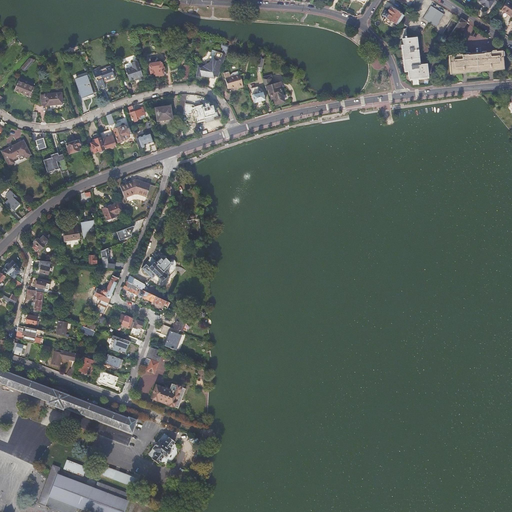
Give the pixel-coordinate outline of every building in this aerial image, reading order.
[(412,0),(412,2),(408,7),(416,12),(423,0),(412,0)] [(478,0),(478,1),(481,3),(486,6),(489,8),(490,7),(493,9),(497,2),(494,0),(478,0)] [(511,3),(506,0),(500,10),(508,14),(509,13),(511,15),(511,3)] [(444,15),(430,6),(422,18),(436,27),(444,15)] [(396,22),(398,24),(399,21),(403,15),(391,7),(387,13),(384,11),(382,15),(395,24),(396,22)] [(403,15),(399,21),(407,26),(413,17),(405,12),(403,15)] [(458,35),(466,22),(461,18),(457,23),(451,34),(452,35),(454,32),(458,35)] [(448,38),(451,34),(457,23),(451,19),(442,33),(448,38)] [(427,63),(420,64),(417,36),(407,37),(406,28),(397,29),(398,38),(402,38),(405,70),(408,70),(409,79),(428,77),(427,63)] [(225,54),(212,50),(210,57),(213,58),(225,54)] [(502,67),(501,50),(450,55),(452,71),(460,71),(460,72),(468,72),(468,70),(487,68),(487,70),(494,69),(494,68),(502,67)] [(225,54),(213,58),(212,61),(202,66),(197,65),(195,78),(200,79),(200,77),(214,79),(215,77),(218,78),(225,54)] [(28,64),(21,71),(24,73),(35,61),(31,61),(28,64)] [(160,64),(159,62),(147,64),(148,75),(154,74),(154,77),(158,77),(159,77),(163,76),(164,75),(162,65),(160,64)] [(141,77),(138,67),(136,63),(130,65),(131,68),(125,70),(129,81),(134,80),(138,78),(138,81),(139,81),(140,81),(143,80),(143,78),(142,77),(141,77)] [(103,82),(111,79),(110,77),(114,76),(113,71),(114,71),(113,69),(112,69),(111,66),(100,70),(99,68),(93,70),(95,77),(96,77),(97,81),(96,81),(99,90),(105,87),(103,82)] [(237,86),(238,88),(244,87),(241,74),(238,75),(237,71),(232,72),(231,75),(230,72),(224,73),(228,88),(233,87),(237,86)] [(90,75),(77,80),(83,98),(93,94),(93,93),(96,92),(93,82),(90,75)] [(263,78),(266,90),(268,89),(271,98),(273,98),(275,103),(284,101),(279,87),(281,86),(280,82),(273,83),(271,75),(263,78)] [(33,98),(36,89),(19,83),(16,93),(31,98),(32,97),(33,98)] [(252,95),(254,104),(265,101),(263,92),(259,93),(257,87),(251,89),(253,95),(252,95)] [(44,94),(42,94),(43,105),(63,104),(63,93),(44,94)] [(180,95),(177,114),(183,115),(186,94),(184,94),(180,95)] [(203,118),(214,115),(211,106),(205,108),(204,105),(201,106),(201,105),(192,107),(194,112),(190,116),(195,118),(196,122),(197,122),(203,120),(203,118)] [(132,106),(128,107),(130,113),(132,119),(133,118),(135,122),(137,120),(137,119),(139,119),(139,116),(144,114),(145,114),(142,107),(134,111),(132,106)] [(155,108),(157,121),(172,119),(170,106),(155,108)] [(111,114),(106,116),(109,125),(115,123),(111,114)] [(114,129),(117,142),(124,139),(125,139),(127,138),(128,137),(129,136),(129,135),(128,134),(130,133),(128,129),(127,129),(125,125),(114,129)] [(108,131),(100,133),(103,144),(105,148),(111,147),(111,148),(116,146),(115,142),(113,135),(110,136),(108,131)] [(151,133),(136,138),(140,148),(146,147),(145,145),(149,143),(150,146),(155,145),(154,142),(151,133)] [(99,152),(103,151),(103,149),(104,149),(102,143),(101,143),(98,134),(93,135),(94,139),(93,139),(93,140),(92,141),(93,142),(90,143),(94,152),(98,151),(99,152)] [(42,138),(33,141),(36,150),(45,147),(42,138)] [(66,144),(69,154),(79,150),(78,148),(80,148),(78,140),(72,142),(71,141),(69,142),(69,143),(66,144)] [(9,165),(30,155),(23,141),(2,152),(9,165)] [(51,157),(42,159),(46,173),(58,169),(60,174),(68,171),(63,153),(58,155),(57,152),(50,154),(51,157)] [(135,180),(119,186),(123,196),(124,199),(134,195),(138,195),(146,198),(150,185),(149,184),(145,183),(135,180)] [(6,206),(12,211),(19,204),(16,201),(18,199),(9,192),(5,197),(8,200),(5,204),(6,206)] [(113,206),(102,210),(106,220),(116,216),(115,214),(121,211),(118,202),(112,204),(113,206)] [(83,239),(88,238),(87,233),(94,223),(94,220),(80,223),(83,239)] [(199,235),(197,220),(187,221),(189,236),(199,235)] [(79,241),(77,226),(71,227),(71,229),(62,230),(64,243),(79,241)] [(134,226),(116,232),(119,243),(138,237),(134,226)] [(111,232),(98,237),(98,241),(103,240),(104,241),(107,239),(112,237),(111,232)] [(44,238),(44,241),(43,246),(46,243),(51,238),(48,235),(45,238),(44,238)] [(44,241),(44,238),(42,236),(38,239),(33,242),(34,243),(31,246),(36,251),(39,248),(40,249),(43,246),(44,241)] [(101,257),(103,268),(113,269),(114,264),(107,264),(107,257),(101,257)] [(150,260),(142,269),(151,279),(155,276),(161,282),(167,276),(163,273),(168,268),(170,265),(171,265),(171,264),(171,263),(170,263),(165,258),(161,262),(159,260),(156,263),(157,264),(156,265),(153,263),(150,260)] [(42,261),(40,260),(38,272),(41,272),(42,274),(48,275),(48,271),(51,272),(52,269),(49,268),(49,263),(42,262),(42,261)] [(12,262),(2,271),(11,276),(13,275),(14,275),(20,271),(17,266),(16,267),(15,266),(12,262)] [(163,273),(167,276),(171,272),(168,268),(163,273)] [(96,289),(93,296),(108,303),(118,279),(112,276),(105,290),(104,290),(103,290),(102,291),(96,289)] [(129,276),(126,282),(140,288),(141,289),(142,289),(143,288),(140,286),(142,282),(129,276)] [(20,288),(21,283),(14,278),(13,278),(10,282),(20,288)] [(44,292),(43,280),(36,278),(35,282),(37,282),(36,284),(35,290),(37,291),(44,292)] [(126,282),(123,288),(131,292),(131,291),(138,294),(140,288),(126,282)] [(148,283),(144,290),(154,295),(156,296),(159,289),(148,283)] [(35,290),(28,289),(26,294),(36,296),(33,315),(40,317),(43,293),(36,291),(37,291),(35,290)] [(141,289),(139,294),(139,295),(151,301),(154,295),(144,290),(142,289),(141,289)] [(12,299),(16,302),(18,297),(12,293),(9,298),(12,299)] [(8,301),(10,302),(12,299),(9,298),(3,294),(1,298),(7,301),(8,301)] [(154,295),(151,301),(166,308),(169,302),(156,296),(154,295)] [(99,304),(95,314),(101,316),(106,307),(99,304)] [(176,312),(166,308),(162,314),(168,317),(169,313),(175,316),(176,312)] [(132,319),(121,314),(117,324),(128,328),(132,319)] [(38,326),(40,318),(27,315),(25,323),(38,326)] [(177,315),(172,328),(179,331),(181,332),(186,319),(177,315)] [(135,320),(130,333),(138,335),(142,323),(135,320)] [(59,321),(56,335),(64,337),(66,331),(66,328),(70,329),(71,324),(59,321)] [(163,325),(160,333),(168,337),(164,346),(171,349),(175,350),(181,336),(177,334),(179,331),(172,328),(163,325)] [(35,335),(37,329),(29,327),(27,326),(25,331),(24,331),(24,328),(18,327),(17,331),(32,334),(35,335)] [(34,342),(35,335),(32,334),(17,331),(16,335),(22,337),(23,334),(25,335),(23,339),(25,340),(29,341),(34,342)] [(110,343),(109,346),(110,348),(109,349),(118,352),(122,353),(123,352),(125,353),(129,342),(126,341),(113,336),(112,339),(110,340),(110,341),(110,343)] [(141,341),(128,337),(126,341),(129,342),(129,341),(140,345),(141,341)] [(23,355),(26,345),(17,342),(14,352),(23,355)] [(79,356),(57,350),(56,353),(54,361),(59,363),(61,357),(62,357),(62,358),(77,362),(79,356)] [(148,352),(143,365),(148,367),(146,371),(154,374),(158,363),(156,362),(158,356),(152,354),(148,352)] [(121,360),(107,354),(103,364),(114,368),(115,368),(116,368),(117,368),(118,367),(119,366),(120,363),(121,360)] [(83,358),(79,371),(91,376),(96,363),(83,358)] [(135,420),(125,417),(125,418),(66,395),(52,389),(35,382),(16,375),(0,368),(0,385),(28,395),(45,402),(44,404),(59,410),(60,407),(130,435),(135,420)] [(100,371),(96,382),(105,386),(106,384),(111,385),(115,377),(100,371)] [(115,377),(111,385),(106,384),(105,386),(113,389),(117,378),(115,377)] [(174,407),(181,388),(180,387),(180,385),(176,384),(176,386),(171,384),(169,390),(156,386),(151,398),(157,400),(168,404),(174,407)] [(168,450),(175,442),(168,437),(164,434),(159,440),(158,440),(152,448),(148,453),(148,455),(152,458),(151,459),(157,464),(163,456),(165,458),(170,451),(168,450)] [(67,459),(63,468),(83,476),(86,467),(67,459)] [(98,464),(95,473),(133,487),(136,478),(98,464)] [(53,466),(38,503),(61,511),(74,511),(76,506),(92,511),(122,511),(127,502),(130,494),(97,481),(94,489),(56,474),(59,468),(53,466)]
